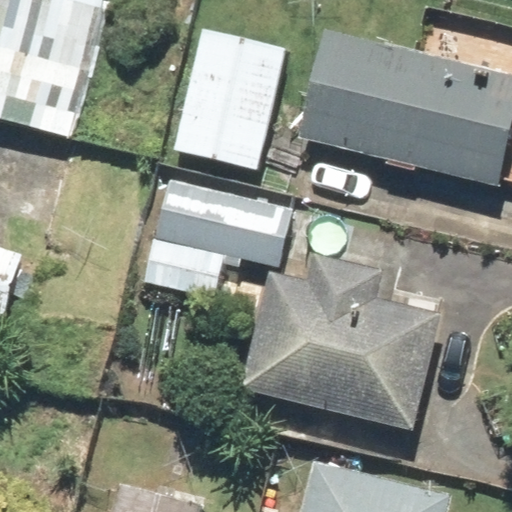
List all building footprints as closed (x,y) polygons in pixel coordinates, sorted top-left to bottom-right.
[(109,0),(5,0),(0,23),(0,119),(78,137),(109,0)] [(294,51),(210,31),(179,156),(263,177),(294,51)] [(505,196),(508,183),(511,183),(511,79),(328,35),(301,146),(505,196)] [(303,204),(175,173),(158,243),(228,260),(286,274),(303,204)] [(228,260),(158,243),(147,287),(217,304),(228,260)] [(27,260),(0,252),(0,331),(7,334),(27,260)] [(443,316),(385,305),(391,272),(314,257),(308,290),(270,283),(248,394),(422,427),(443,316)] [(456,511),(459,499),(424,491),(320,467),(309,511),(456,511)] [(202,511),(204,505),(125,489),(120,511),(202,511)]
